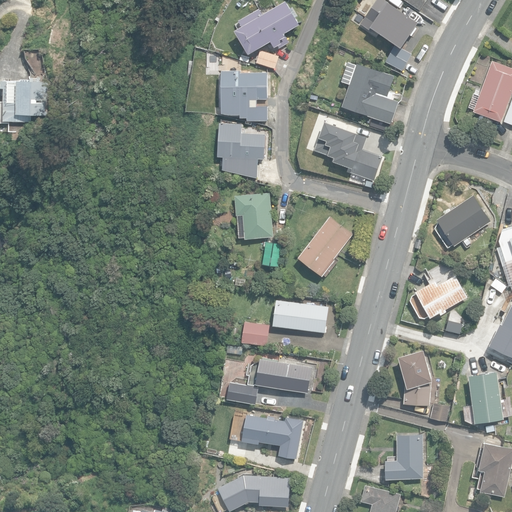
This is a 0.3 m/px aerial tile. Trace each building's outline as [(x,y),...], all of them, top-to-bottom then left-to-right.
[(377,0),(364,20),(401,45),(418,21),(403,11),(405,9),(397,4),(396,6),(387,0),(377,0)] [(405,0),(421,10),(427,0),(405,0)] [(291,8),(287,1),(263,15),(259,9),(239,20),(242,26),(236,30),(249,54),(272,41),(275,47),(277,46),(279,48),(289,42),(284,33),(300,24),(296,17),(298,15),(293,6),(291,8)] [(387,61),(404,70),(413,53),(396,44),(387,61)] [(258,62),(276,68),(280,55),(262,50),(258,62)] [(502,121),(511,94),(511,67),(493,60),(480,95),(474,93),(469,107),(475,109),(475,111),(502,121)] [(343,106),(392,122),(399,101),(392,98),(394,92),(389,91),(395,75),(357,63),(356,64),(348,61),(342,81),(350,84),(343,106)] [(242,100),(242,102),(250,102),(250,100),(269,99),(269,72),(242,72),(242,69),(223,69),(223,100),(242,100)] [(48,115),(50,81),(3,80),(2,87),(6,88),(4,121),(26,122),(27,114),(48,115)] [(248,119),(269,119),(269,106),(248,106),(248,119)] [(219,156),(265,159),(267,133),(243,132),(244,124),(221,122),(219,156)] [(382,129),(390,131),(392,125),(384,122),(382,129)] [(315,151),(363,161),(370,133),(322,123),(315,151)] [(360,182),(378,188),(385,167),(366,161),(360,182)] [(246,236),(246,238),(275,235),(271,192),(236,195),(240,237),(246,236)] [(438,219),(456,245),(493,220),(475,193),(438,219)] [(299,257),(324,275),(355,234),(331,216),(299,257)] [(264,264),(280,266),(283,243),(267,240),(264,264)] [(417,290),(431,317),(440,312),(441,314),(447,311),(447,309),(469,297),(456,274),(438,284),(436,280),(417,290)] [(274,324),(327,331),(330,306),(278,299),(274,324)] [(490,344),(511,355),(511,305),(503,322),(502,322),(490,344)] [(243,342),(267,345),(270,324),(246,321),(243,342)] [(405,402),(431,404),(433,378),(425,349),(400,356),(407,381),(405,402)] [(252,363),(249,383),(309,392),(313,366),(261,358),(252,363)] [(470,374),(476,422),(505,418),(499,370),(470,374)] [(228,397),(257,403),(260,387),(231,381),(228,397)] [(432,416),(448,420),(451,405),(435,402),(432,416)] [(262,440),(285,444),(289,420),(276,418),(277,415),(269,414),(269,416),(248,413),(243,440),(261,443),(262,440)] [(387,459),(387,478),(425,477),(424,434),(424,433),(398,434),(398,459),(387,459)] [(480,490),(505,496),(511,463),(511,447),(485,441),(479,468),(485,470),(480,490)] [(220,486),(231,509),(250,500),(274,502),(276,476),(245,473),(220,486)] [(371,511),(396,511),(402,493),(367,483),(362,499),(374,503),(371,511)]
